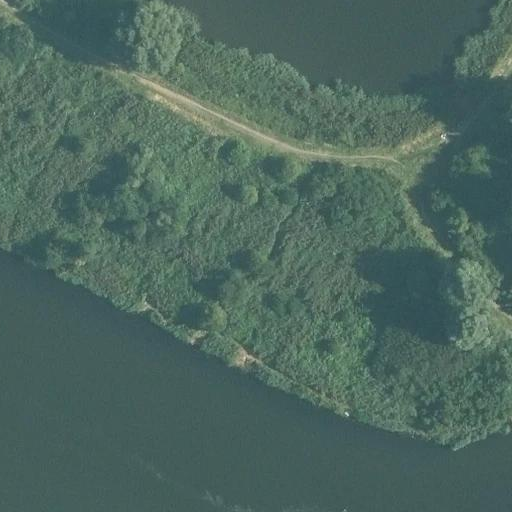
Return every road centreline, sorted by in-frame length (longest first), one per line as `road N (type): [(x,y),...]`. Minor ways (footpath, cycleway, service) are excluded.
road 1 (track): [(377,162),(296,146),(44,38),(0,8)]
road 2 (track): [(511,318),(463,272),(414,195),(377,162)]
